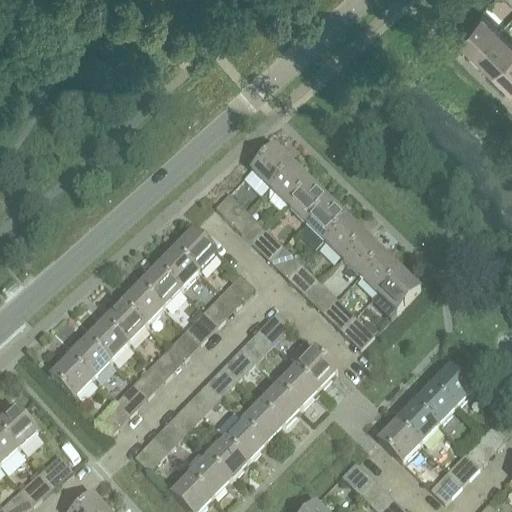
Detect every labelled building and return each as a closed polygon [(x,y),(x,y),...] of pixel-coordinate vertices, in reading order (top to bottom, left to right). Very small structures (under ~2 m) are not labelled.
[(457,38),(475,56),(499,31),(481,14),(457,38)] [(511,53),(511,44),(499,31),(475,56),(493,73),(511,53)] [(511,53),(493,73),(511,91),(511,88),(511,53)] [(252,175),(270,193),(294,169),(276,151),(252,175)] [(270,193),(288,211),(312,187),(294,169),(270,193)] [(288,211),(306,229),(330,205),(312,187),(288,211)] [(230,199),(216,213),(223,220),(237,206),(230,199)] [(348,222),(330,205),(306,229),(324,247),(348,222)] [(234,231),(241,238),(255,224),(247,216),(234,231)] [(366,240),(348,222),(324,247),(342,264),(366,240)] [(252,248),(259,255),(273,241),(266,234),(252,248)] [(199,278),(217,259),(193,235),(175,254),(199,278)] [(342,264),(360,282),(384,257),(366,240),(342,264)] [(270,266),(277,273),(291,259),(284,251),(270,266)] [(175,254),(157,272),(181,296),(199,278),(175,254)] [(360,282),(378,299),(402,275),(384,257),(360,282)] [(302,269),(288,284),(295,291),(309,276),(302,269)] [(157,272),(139,290),(164,314),(181,296),(157,272)] [(421,293),(402,275),(378,299),(397,317),(421,293)] [(305,301),(313,308),(327,294),(320,287),(305,301)] [(146,332),(164,314),(139,290),(122,308),(146,332)] [(236,314),(243,306),(228,292),(221,300),(236,314)] [(324,319),(331,326),(345,311),(338,304),(324,319)] [(146,332),(122,308),(104,326),(129,350),(146,332)] [(218,332),(225,324),(211,310),(204,318),(218,332)] [(277,318),(269,325),(284,339),(291,332),(277,318)] [(356,322),(342,336),(349,344),(363,329),(356,322)] [(104,326),(87,344),(111,368),(129,350),(104,326)] [(200,350),(207,342),(193,328),(186,336),(200,350)] [(259,336),(252,343),(266,357),(273,350),(259,336)] [(69,362),(93,386),(111,368),(87,344),(69,362)] [(168,354),(183,368),(190,360),(176,346),(168,354)] [(255,368),(241,354),(234,361),(248,375),(255,368)] [(296,372),(320,395),(338,378),(313,354),(296,372)] [(75,404),(93,386),(69,362),(51,380),(75,404)] [(165,386),(172,378),(158,364),(151,372),(165,386)] [(224,372),(216,379),(230,393),(238,386),(224,372)] [(296,372),(278,390),(302,413),(320,395),(296,372)] [(432,390),(456,414),(474,395),(450,372),(432,390)] [(133,390),(147,404),(155,396),(140,382),(133,390)] [(206,390),(199,397),(213,411),(220,404),(206,390)] [(284,431),(302,413),(278,390),(260,408),(284,431)] [(439,432),(456,414),(432,390),(414,408),(439,432)] [(116,408),(130,422),(137,414),(123,400),(116,408)] [(188,408),(181,415),(195,429),(202,422),(188,408)] [(260,408),(242,426),(267,449),(284,431),(260,408)] [(414,408),(397,426),(421,450),(439,432),(414,408)] [(0,425),(0,434),(19,455),(38,438),(15,412),(0,425)] [(98,426),(112,440),(119,432),(105,418),(98,426)] [(171,425),(163,433),(177,447),(185,439),(171,425)] [(249,467),(267,449),(242,426),(225,444),(249,467)] [(397,426),(378,445),(403,469),(421,450),(397,426)] [(497,455),(505,447),(490,433),(483,441),(497,455)] [(0,471),(19,455),(0,434),(0,471)] [(167,458),(153,443),(145,451),(160,465),(167,458)] [(207,462),(231,485),(249,467),(225,444),(207,462)] [(480,473),(487,466),(472,452),(465,459),(480,473)] [(231,485),(207,462),(189,480),(213,503),(231,485)] [(462,491),(469,484),(455,470),(448,477),(462,491)] [(53,493),(60,486),(47,471),(39,478),(53,493)] [(204,511),(213,503),(189,480),(172,498),(185,511),(204,511)] [(374,487),(367,480),(353,494),(360,501),(374,487)] [(34,510),(42,503),(28,488),(21,495),(34,510)] [(445,509),(452,502),(437,488),(430,495),(445,509)] [(384,511),(393,504),(385,497),(371,511),(372,511),(384,511)] [(105,511),(94,499),(78,511),(105,511)]
